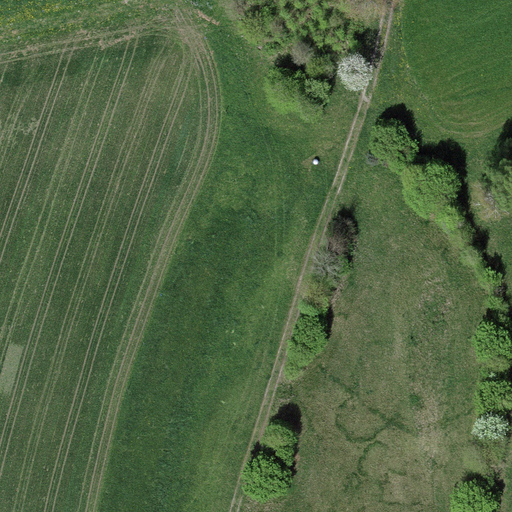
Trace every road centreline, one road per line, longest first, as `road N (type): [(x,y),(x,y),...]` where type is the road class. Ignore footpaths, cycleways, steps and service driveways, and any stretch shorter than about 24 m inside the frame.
road 1 (track): [(387,0),(232,511)]
road 2 (track): [(156,0),(0,34)]
